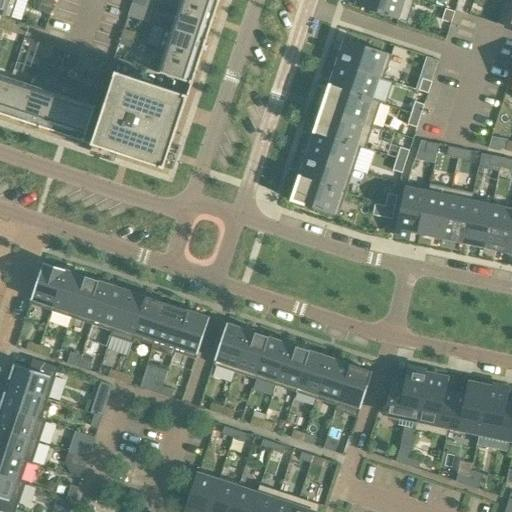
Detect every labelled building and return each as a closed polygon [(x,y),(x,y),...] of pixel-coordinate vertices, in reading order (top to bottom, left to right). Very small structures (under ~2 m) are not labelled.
[(0,0),(0,15),(4,17),(11,20),(17,0),(0,0)] [(52,0),(42,0),(41,4),(52,8),(55,1),(52,0)] [(216,0),(173,0),(171,9),(178,11),(178,10),(213,21),(218,4),(219,3),(220,1),(216,0)] [(357,0),(355,6),(407,23),(415,0),(357,0)] [(511,2),(505,1),(497,24),(511,29),(511,2)] [(41,4),(38,12),(50,16),(52,8),(41,4)] [(452,23),(456,12),(447,9),(443,20),(452,23)] [(172,29),(171,31),(206,42),(207,40),(206,40),(213,21),(178,10),(178,11),(177,14),(172,29)] [(8,19),(4,31),(12,33),(16,22),(8,19)] [(165,27),(157,50),(164,52),(165,51),(199,62),(205,45),(205,44),(206,44),(206,42),(171,31),(172,29),(165,27)] [(124,29),(121,37),(133,41),(135,33),(124,29)] [(121,37),(119,44),(130,48),(133,41),(121,37)] [(339,46),(334,62),(379,77),(379,78),(384,80),(392,55),(344,39),(343,43),(342,46),(339,46)] [(38,42),(34,54),(41,57),(45,45),(38,42)] [(45,45),(41,57),(49,59),(53,47),(45,45)] [(158,70),(157,73),(192,85),(193,81),(199,62),(165,51),(164,52),(162,58),(159,70),(158,70)] [(79,56),(75,68),(82,70),(86,58),(79,56)] [(86,58),(82,70),(90,72),(93,61),(86,58)] [(332,76),(329,86),(372,100),(379,78),(379,77),(334,62),(330,76),(332,76)] [(29,84),(32,73),(8,67),(5,77),(29,84)] [(93,140),(92,145),(96,146),(160,167),(164,169),(166,164),(165,164),(186,100),(187,101),(188,96),(184,95),(120,74),(115,72),(114,76),(114,77),(93,141),(93,140)] [(0,112),(11,80),(3,77),(0,76),(0,112)] [(31,87),(20,121),(37,127),(39,127),(39,128),(40,128),(52,93),(53,94),(55,87),(32,79),(30,86),(31,87)] [(422,79),(418,90),(428,94),(432,82),(422,79)] [(11,80),(0,112),(0,114),(20,121),(31,87),(30,86),(19,82),(11,80)] [(329,86),(321,109),(373,126),(381,103),(372,100),(329,86)] [(52,93),(40,128),(42,129),(42,128),(61,134),(72,100),(53,94),(52,93)] [(72,100),(61,134),(81,141),(84,142),(96,107),(92,106),(92,107),(72,100)] [(415,102),(411,113),(421,116),(424,105),(415,102)] [(321,109),(314,131),(361,147),(361,148),(365,150),(373,126),(321,109)] [(411,113),(407,125),(417,128),(421,116),(411,113)] [(308,140),(304,153),(354,170),(361,148),(361,147),(314,131),(310,141),(308,140)] [(427,142),(425,152),(437,154),(439,144),(427,142)] [(448,146),(446,156),(458,159),(460,149),(448,146)] [(400,148),(396,159),(406,162),(410,151),(400,148)] [(460,149),(458,159),(470,161),(472,151),(460,149)] [(302,168),(298,177),(346,193),(354,170),(304,153),(299,167),(302,168)] [(491,155),(489,165),(500,167),(502,158),(491,155)] [(511,159),(502,158),(500,167),(511,169),(511,159)] [(396,159),(393,170),(402,174),(406,162),(396,159)] [(298,177),(291,201),(317,210),(317,212),(329,216),(330,214),(338,217),(346,193),(298,177)] [(407,184),(396,236),(409,239),(411,231),(420,233),(430,189),(429,188),(407,184)] [(430,189),(420,233),(441,238),(452,188),(430,184),(429,188),(430,189)] [(452,188),(441,238),(463,242),(471,202),(472,202),(474,193),(452,188)] [(387,194),(385,205),(395,208),(397,196),(387,194)] [(471,202),(463,242),(484,247),(492,207),(472,202),(471,202)] [(385,205),(382,217),(392,220),(395,208),(385,205)] [(511,211),(492,207),(484,247),(505,251),(511,217),(511,211)] [(51,311),(65,270),(43,263),(30,304),(51,311)] [(72,318),(85,277),(65,270),(51,311),(72,318)] [(92,325),(106,284),(85,277),(72,318),(92,325)] [(113,332),(126,291),(106,284),(92,325),(112,331),(113,332)] [(134,338),(147,297),(126,291),(113,332),(112,331),(111,336),(133,343),(134,339),(134,338)] [(154,345),(167,304),(147,297),(134,338),(134,339),(153,345),(154,345)] [(175,352),(188,311),(167,304),(154,345),(153,345),(152,349),(174,357),(176,352),(175,352)] [(209,318),(188,311),(175,352),(176,352),(196,359),(209,318)] [(235,372),(248,331),(227,324),(213,365),(235,372)] [(255,379),(269,338),(248,331),(235,372),(255,379)] [(276,386),(289,345),(269,338),(255,379),(276,386)] [(37,354),(40,346),(28,342),(26,350),(37,354)] [(296,392),(310,351),(289,345),(276,386),(296,392)] [(49,358),(51,350),(40,346),(37,354),(49,358)] [(317,399),(330,358),(310,351),(296,392),(317,399)] [(78,367),(81,360),(82,356),(71,352),(67,363),(78,367)] [(337,406),(351,365),(330,358),(317,399),(336,406),(337,406)] [(48,398),(58,368),(33,359),(29,369),(14,364),(7,385),(48,398)] [(90,371),(92,364),(81,360),(78,367),(90,371)] [(372,372),(351,365),(337,406),(336,406),(335,410),(357,418),(372,372)] [(418,421),(427,374),(424,374),(425,370),(409,367),(406,383),(393,381),(386,414),(417,421),(418,421)] [(119,381),(122,373),(110,369),(108,377),(119,381)] [(133,377),(122,373),(119,381),(131,385),(133,377)] [(448,427),(455,394),(444,392),(446,378),(427,374),(418,421),(417,421),(415,430),(447,437),(449,427),(448,427)] [(160,395),(163,387),(164,383),(152,379),(149,391),(160,395)] [(479,434),(488,387),(470,383),(467,397),(456,394),(455,394),(448,427),(449,427),(479,434)] [(0,406),(41,420),(48,398),(7,385),(0,405),(0,406)] [(510,440),(511,432),(511,405),(505,404),(508,388),(493,385),(492,388),(488,387),(479,434),(510,440)] [(172,398),(174,391),(163,387),(160,395),(172,398)] [(102,417),(106,406),(98,403),(94,415),(102,417)] [(221,415),(223,407),(212,403),(209,411),(221,415)] [(0,428),(39,442),(46,421),(41,420),(0,406),(0,428)] [(234,411),(223,407),(221,415),(232,418),(234,411)] [(98,429),(102,417),(94,415),(90,426),(98,429)] [(262,428),(264,420),(253,417),(250,424),(262,428)] [(275,424),(264,420),(262,428),(273,432),(275,424)] [(233,438),(236,430),(224,426),(222,434),(233,438)] [(32,462),(39,442),(0,428),(0,451),(28,461),(32,462)] [(244,441),(247,434),(236,430),(233,438),(244,441)] [(303,442),(305,434),(294,430),(291,438),(303,442)] [(316,438),(305,434),(303,442),(314,446),(316,438)] [(338,441),(327,437),(323,449),(335,452),(338,441)] [(272,451),(275,443),(263,439),(260,447),(272,451)] [(283,454),(286,447),(275,443),(272,451),(283,454)] [(88,458),(92,447),(84,444),(81,456),(88,458)] [(0,475),(21,482),(28,461),(0,451),(0,475)] [(311,463),(314,456),(302,452),(299,459),(311,463)] [(407,466),(410,458),(398,454),(395,462),(407,466)] [(85,470),(88,458),(81,456),(77,467),(85,470)] [(322,467),(325,459),(314,456),(311,463),(322,467)] [(418,469),(421,462),(410,458),(407,466),(418,469)] [(467,486),(469,478),(458,474),(455,482),(467,486)] [(25,484),(21,482),(0,475),(0,504),(16,510),(25,484)] [(208,511),(219,482),(218,481),(198,475),(185,511),(199,511),(208,511)] [(230,511),(238,488),(239,488),(241,484),(219,477),(218,481),(219,482),(208,511),(230,511)] [(478,489),(481,482),(469,478),(467,486),(478,489)] [(75,499),(79,488),(71,485),(67,497),(75,499)] [(273,511),(278,496),(279,497),(281,492),(259,485),(256,494),(258,495),(251,511),(273,511)] [(251,511),(258,495),(256,494),(239,488),(238,488),(230,511),(251,511)] [(294,511),(298,503),(297,502),(279,497),(278,496),(273,511),(294,511)] [(71,511),(75,499),(67,497),(63,508),(71,511)] [(317,511),(319,505),(298,498),(297,502),(298,503),(294,511),(317,511)]
